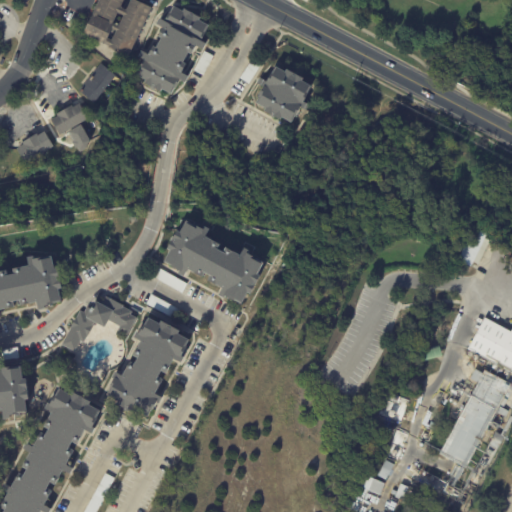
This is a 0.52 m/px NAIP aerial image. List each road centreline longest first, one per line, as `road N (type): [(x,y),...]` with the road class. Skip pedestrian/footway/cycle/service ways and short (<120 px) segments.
road 1 (residential): [(260,0),(223,70),(172,122),(153,222),(121,276),(78,294),(46,329),(0,340)]
road 2 (residential): [(124,271),(223,324),(121,511)]
road 3 (tertiary): [(511,132),(268,0)]
road 4 (residential): [(153,452),(116,432),(74,511)]
